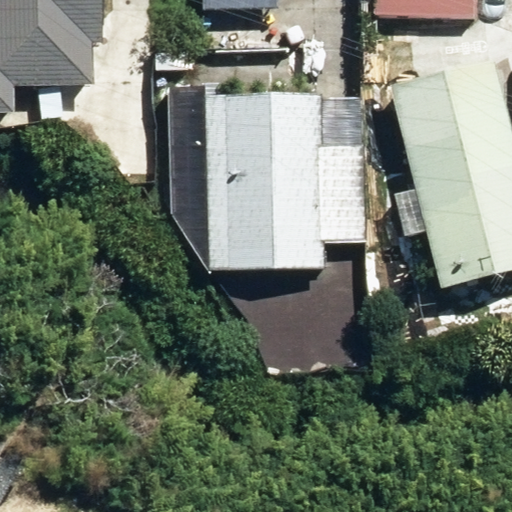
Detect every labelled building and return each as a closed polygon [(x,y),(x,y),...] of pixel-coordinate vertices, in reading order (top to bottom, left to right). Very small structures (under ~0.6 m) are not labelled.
[(0,0),(0,114),(22,114),(22,88),(100,86),(99,44),(111,44),(110,0),(0,0)] [(207,0),(208,12),(284,9),(283,0),(207,0)] [(477,0),(377,0),(377,22),(476,24),(477,0)] [(511,104),(501,61),(394,87),(446,290),(511,273),(511,104)] [(325,95),(206,95),(212,273),(330,270),(329,244),(368,243),(366,146),(326,147),(325,95)]
